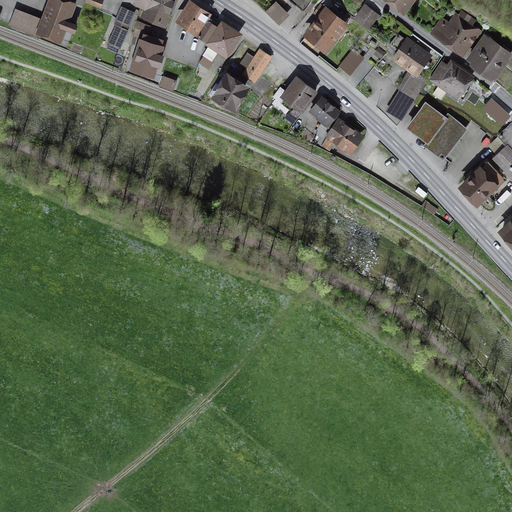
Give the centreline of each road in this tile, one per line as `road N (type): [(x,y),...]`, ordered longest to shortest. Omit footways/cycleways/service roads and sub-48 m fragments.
road 1 (primary): [(216,0),(370,119),(511,268)]
road 2 (track): [(78,511),(288,320)]
road 3 (residential): [(511,106),(375,0)]
